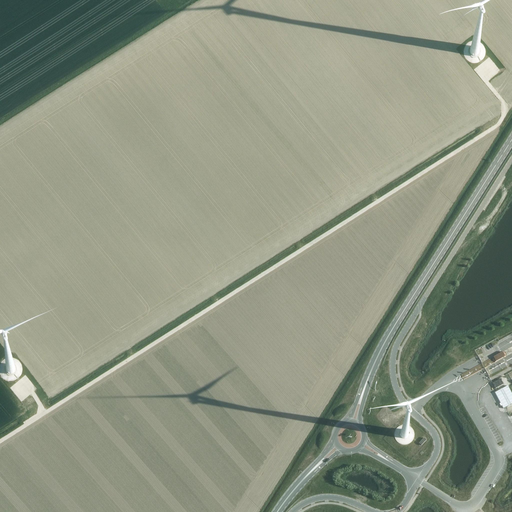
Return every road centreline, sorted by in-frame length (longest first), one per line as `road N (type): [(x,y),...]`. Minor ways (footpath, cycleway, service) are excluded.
road 1 (unclassified): [(419,480),(437,444),(399,396),(395,348),(511,160)]
road 2 (trunk): [(511,139),(392,329),(353,420)]
